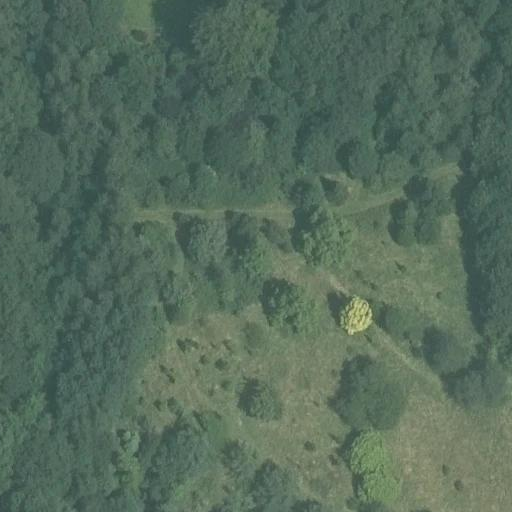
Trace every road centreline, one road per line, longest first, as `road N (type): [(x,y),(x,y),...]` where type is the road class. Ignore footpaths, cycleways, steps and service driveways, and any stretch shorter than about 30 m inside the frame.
road 1 (track): [(11,219),(311,217),(434,172),(511,166)]
road 2 (track): [(18,511),(0,9)]
